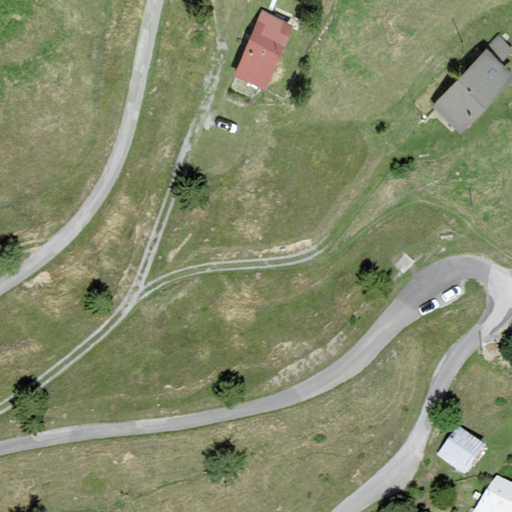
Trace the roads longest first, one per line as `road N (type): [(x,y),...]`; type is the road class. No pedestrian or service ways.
road 1 (unclassified): [(511,289),(489,275),(450,278),(429,291),(375,356),(296,406),(0,459)]
road 2 (unknown): [(0,406),(88,343),(140,282),(223,34)]
road 3 (unclassified): [(0,296),(52,265),(105,208),(140,136),(166,0)]
road 4 (unclassified): [(361,511),(411,471),(460,368),(511,311)]
